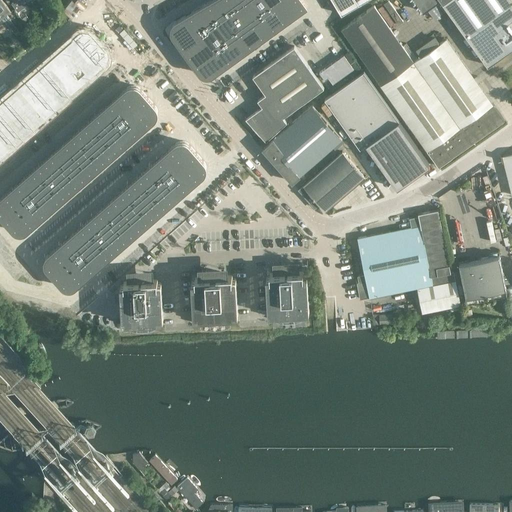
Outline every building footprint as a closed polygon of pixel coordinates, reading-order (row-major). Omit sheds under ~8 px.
[(1,0),(0,0),(0,14),(7,24),(11,20),(6,14),(10,11),(1,0)] [(11,3),(17,11),(28,3),(25,0),(13,0),(14,1),(11,3)] [(172,26),(172,28),(172,31),(172,33),(173,34),(199,70),(200,71),(202,73),(203,73),(205,74),(207,74),(209,74),(211,73),(213,72),(307,5),(303,0),(210,0),(177,20),(175,21),(173,23),(172,24),(172,26)] [(333,0),(341,14),(358,4),(364,0),(333,0)] [(511,0),(414,0),(423,12),(439,0),(440,0),(488,66),(511,48),(511,0)] [(504,120),(501,116),(484,91),(446,39),(413,62),(374,5),(341,29),(438,167),(504,120)] [(0,29),(6,25),(7,27),(8,26),(7,24),(0,14),(0,29)] [(11,21),(7,24),(14,33),(18,30),(11,21)] [(85,25),(0,99),(0,155),(113,57),(85,25)] [(283,116),(320,91),(324,87),(294,46),(253,75),(266,94),(258,99),(262,106),(246,117),(266,140),(287,121),(283,116)] [(341,56),(320,72),(324,79),(326,78),(331,84),(351,70),(341,56)] [(364,72),(325,100),(360,149),(366,145),(396,187),(429,164),(419,149),(364,72)] [(134,81),(0,198),(0,215),(19,237),(161,112),(134,81)] [(312,105),(263,148),(283,171),(288,177),(292,182),(300,175),(320,158),(342,139),(320,114),(312,105)] [(343,126),(339,128),(344,137),(348,135),(343,126)] [(183,136),(41,261),(68,293),(210,168),(183,136)] [(326,211),(364,177),(342,152),(302,186),(303,186),(298,190),(314,208),(319,204),(320,205),(326,211)] [(511,153),(502,156),(511,195),(511,153)] [(360,299),(370,297),(417,287),(422,312),(460,304),(453,271),(450,271),(437,209),(418,213),(418,216),(410,218),(412,227),(358,238),(365,274),(358,276),(359,282),(356,282),(360,299)] [(507,295),(499,254),(458,263),(467,303),(507,295)] [(268,314),(272,314),(272,317),(306,316),(306,312),(309,312),(307,275),(303,275),(303,271),(292,272),(292,268),(280,269),(280,272),(270,273),(270,277),(266,277),(268,314)] [(235,320),(234,316),(238,316),(236,278),(232,279),(232,275),(221,276),(221,272),(206,273),(206,276),(195,277),(195,281),(192,281),(194,318),(197,318),(197,321),(235,320)] [(123,322),(126,322),(127,326),(160,324),(160,320),(164,320),(161,283),(158,283),(157,279),(146,280),(146,276),(134,277),(134,281),(124,281),(124,285),(120,285),(123,322)] [(397,322),(397,314),(397,313),(379,314),(379,323),(397,322)] [(489,328),(436,329),(436,340),(489,339),(489,328)] [(90,424),(85,425),(85,426),(84,427),(83,431),(87,435),(92,434),(94,429),(90,424)] [(132,461),(139,469),(147,462),(139,453),(131,453),(132,461)] [(172,485),(178,479),(156,455),(150,461),(172,485)] [(197,510),(205,503),(205,496),(188,478),(177,488),(197,510)] [(178,490),(174,485),(163,496),(167,500),(178,490)]
